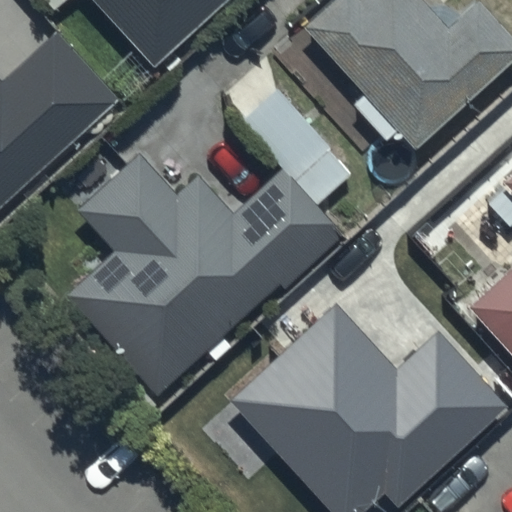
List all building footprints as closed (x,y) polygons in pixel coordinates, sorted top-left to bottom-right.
[(0,0),(0,56),(53,7),(46,0),(0,0)] [(354,0),(334,0),(300,31),(361,98),(347,110),(380,145),(393,134),(410,153),(511,59),(511,47),(471,3),(443,29),(416,0),(361,0),(358,3),(354,0)] [(130,144),(69,200),(106,241),(54,288),(147,389),(272,275),(277,280),(332,229),(296,189),(334,154),(270,85),(234,118),(272,160),(222,206),(187,167),(167,185),(130,144)] [(511,176),(501,187),(511,199),(511,268),(465,313),(511,363),(511,176)] [(502,400),(441,334),(334,433),(395,499),(502,400)]
